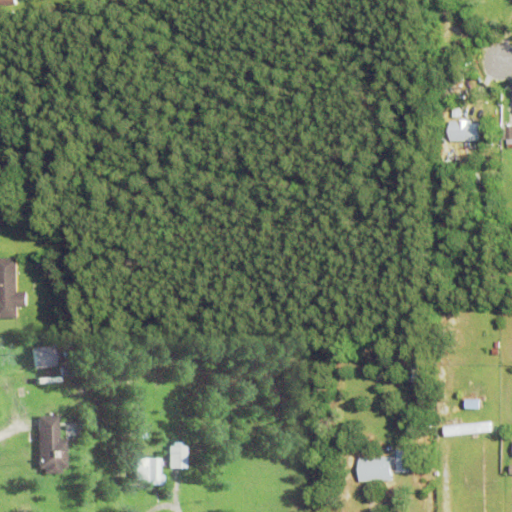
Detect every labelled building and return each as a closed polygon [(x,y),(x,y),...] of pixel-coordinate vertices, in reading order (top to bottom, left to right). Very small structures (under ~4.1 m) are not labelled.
[(464,70),(470,69),(472,79),(465,80),(464,70)] [(437,113),(441,109),(450,117),(446,121),(437,113)] [(433,121),(436,117),(445,123),(442,128),(433,121)] [(443,130),(452,121),(457,126),(448,135),(443,130)] [(511,148),(508,148),(507,141),(502,141),(502,126),(511,126),(511,148)] [(466,159),(461,165),(456,160),(480,137),(486,142),(473,154),(475,157),(469,163),(466,159)] [(36,259),(50,258),(50,269),(37,269),(36,259)] [(18,320),(0,320),(0,259),(17,259),(17,293),(27,293),(27,308),(17,308),(18,320)] [(475,277),(479,274),(485,280),(482,283),(475,277)] [(31,350),(52,346),(55,367),(34,371),(31,350)] [(74,372),(76,359),(82,360),(81,373),(74,372)] [(60,369),(68,367),(70,376),(62,378),(60,369)] [(418,375),(418,384),(408,384),(409,374),(410,374),(410,368),(418,368),(417,375),(418,375)] [(466,411),(466,402),(480,402),(480,411),(466,411)] [(61,475),(44,476),(44,471),(39,471),(38,418),(58,417),(59,441),(67,441),(67,470),(61,470),(61,475)] [(490,424),(491,433),(445,439),(444,429),(447,429),(447,423),(461,421),(461,427),(490,424)] [(117,437),(131,430),(133,435),(119,442),(117,437)] [(186,448),(186,470),(168,470),(168,448),(172,448),(172,443),(182,443),(182,448),(186,448)] [(396,451),(414,451),(414,474),(397,474),(396,451)] [(359,460),(392,459),(393,483),(359,483),(359,460)] [(160,464),(160,467),(158,467),(158,477),(163,477),(163,486),(161,486),(161,487),(143,487),(143,483),(133,483),(133,461),(159,461),(159,464),(160,464)]
